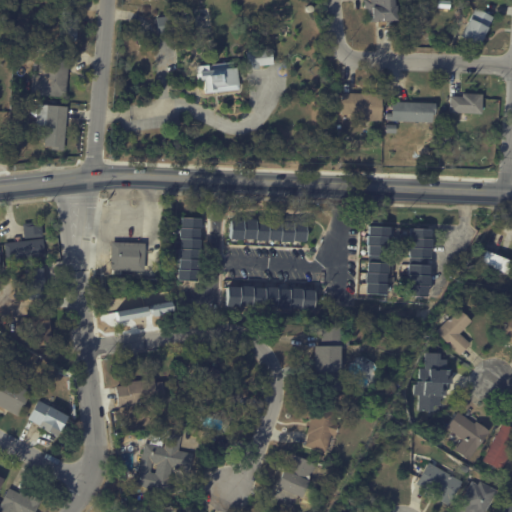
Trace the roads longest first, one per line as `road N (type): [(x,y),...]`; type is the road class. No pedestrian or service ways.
road 1 (secondary): [(0,186),(90,175),(511,190)]
road 2 (residential): [(226,488),(239,479),(272,403),(267,360),(245,338),(222,332),(83,347)]
road 3 (residential): [(87,484),(94,444),(74,264),(90,175)]
road 4 (residential): [(90,175),(108,0)]
road 5 (residential): [(344,52),(511,64)]
